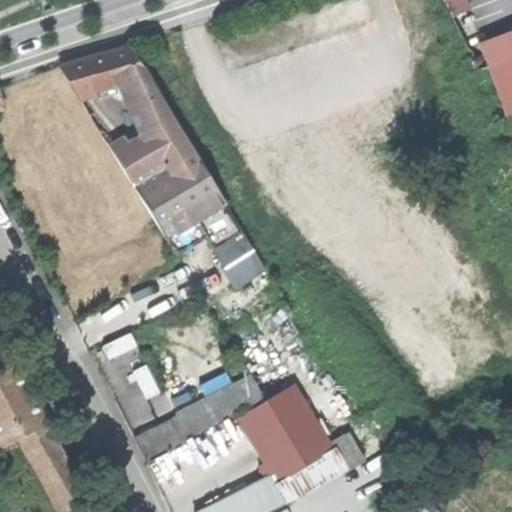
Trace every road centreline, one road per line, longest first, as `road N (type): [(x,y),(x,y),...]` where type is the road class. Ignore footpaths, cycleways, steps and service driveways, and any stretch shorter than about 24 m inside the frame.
road 1 (residential): [(0,249),(146,511)]
road 2 (primary): [(0,41),(123,0)]
